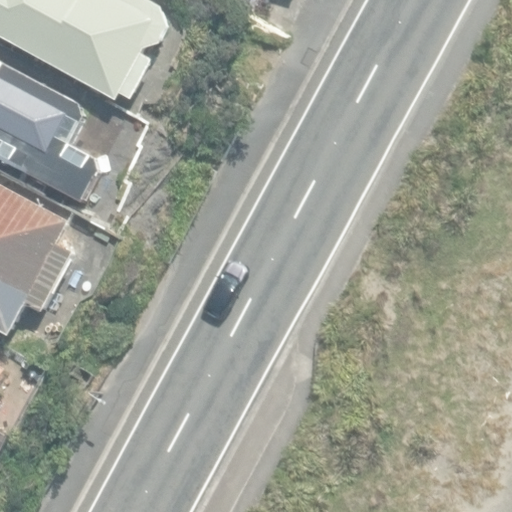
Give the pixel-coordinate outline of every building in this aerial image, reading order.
[(0,0),(0,32),(123,101),(134,107),(138,100),(159,62),(148,56),(152,49),(151,48),(167,44),(177,27),(172,10),(148,0),(0,0)] [(216,62),(266,90),(288,49),(237,22),(216,62)] [(0,154),(87,200),(101,175),(103,171),(101,160),(74,145),(88,118),(84,105),(0,59),(0,154)] [(0,327),(16,337),(34,303),(49,312),(81,254),(66,246),(78,223),(0,180),(0,327)] [(0,473),(5,470),(19,440),(0,430),(0,405),(10,384),(5,381),(11,371),(0,364),(0,473)]
